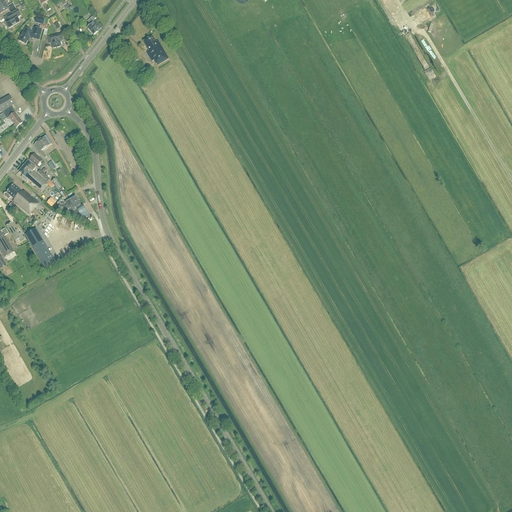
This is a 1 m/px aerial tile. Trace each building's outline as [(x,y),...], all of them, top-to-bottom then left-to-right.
[(10,13),(16,9),(13,4),(7,7),(3,0),(0,0),(0,13),(0,14),(8,10),(10,13)] [(61,0),(60,1),(66,11),(70,8),(68,4),(67,4),(65,1),(66,0),(61,0)] [(387,8),(395,3),(393,0),(388,0),(384,3),(387,8)] [(417,22),(434,11),(431,7),(414,17),(417,22)] [(8,20),(5,22),(9,29),(20,23),(17,18),(21,16),(17,10),(6,17),(8,20)] [(88,22),(89,23),(91,26),(88,29),(94,37),(98,33),(97,33),(101,29),(96,22),(92,18),(88,22)] [(39,41),(42,31),(34,29),(33,33),(25,29),(20,38),(19,42),(25,45),(29,39),(30,38),(39,41)] [(60,42),(63,41),(61,34),(48,38),(50,44),(51,44),(53,49),(61,47),(60,42)] [(157,66),(168,59),(158,41),(156,43),(152,37),(143,42),(149,52),(147,53),(152,62),(154,61),(157,66)] [(23,123),(15,113),(16,113),(12,107),(15,105),(10,96),(0,102),(0,113),(1,113),(7,120),(9,118),(17,128),(23,123)] [(34,146),(39,154),(45,159),(46,158),(43,153),(42,151),(52,145),(47,136),(36,143),(34,146)] [(37,167),(42,161),(35,154),(29,160),(37,167)] [(48,182),(47,183),(33,172),(36,169),(28,162),(19,172),(23,176),(21,177),(26,182),(28,180),(42,192),(48,185),(52,189),(54,186),(50,180),(40,171),(38,173),(48,182)] [(43,171),(52,180),(55,176),(46,168),(43,171)] [(52,181),(58,191),(62,189),(56,179),(52,181)] [(22,193),(14,185),(7,194),(5,194),(4,195),(4,197),(8,201),(11,197),(14,200),(13,202),(29,215),(38,204),(24,191),(22,193)] [(67,208),(78,202),(76,198),(70,201),(69,200),(65,202),(67,205),(63,207),(59,206),(58,208),(62,210),(64,212),(67,208)] [(67,208),(68,209),(71,213),(76,211),(75,209),(81,206),(78,202),(67,208)] [(80,219),(81,218),(82,219),(89,216),(85,210),(84,207),(83,206),(77,209),(77,211),(78,213),(77,214),(80,219)] [(21,233),(18,235),(11,224),(6,227),(15,242),(19,240),(20,242),(25,239),(21,233)] [(36,253),(46,247),(36,229),(25,236),(36,253)] [(4,234),(3,235),(1,232),(0,232),(0,248),(1,250),(0,250),(4,258),(14,252),(6,238),(5,239),(4,237),(8,234),(5,230),(2,231),(4,234)]
